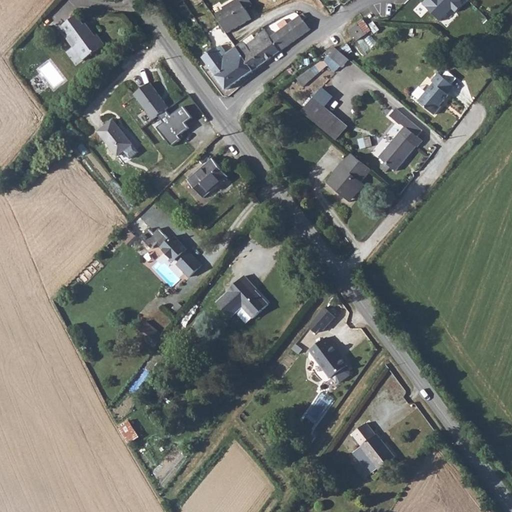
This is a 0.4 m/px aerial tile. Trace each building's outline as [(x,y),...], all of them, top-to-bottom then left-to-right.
[(446,25),(469,0),(426,0),(424,3),(446,25)] [(248,14),(240,3),(233,8),(236,12),(222,21),(223,22),(216,27),(227,43),(250,28),(243,18),(248,14)] [(86,21),(68,33),(91,64),(112,49),(105,40),(101,42),(86,21)] [(360,29),(365,36),(376,29),(372,21),(360,29)] [(252,46),(236,57),(252,79),(308,39),(303,30),(305,28),(301,24),(286,34),(282,28),(274,34),(278,39),(270,45),(266,40),(254,48),(252,46)] [(350,46),(365,36),(360,29),(345,39),(350,46)] [(369,42),(365,36),(350,46),(354,52),(369,42)] [(208,39),(200,44),(206,51),(213,46),(208,39)] [(252,79),(236,57),(221,67),(229,78),(217,86),(226,98),(252,79)] [(202,67),(217,86),(229,78),(221,67),(215,58),(202,67)] [(346,70),(331,58),(322,64),(339,78),(346,70)] [(151,84),(135,95),(173,149),(184,141),(181,136),(190,130),(186,124),(192,120),(184,108),(170,118),(166,113),(170,110),(151,84)] [(447,104),(452,97),(437,84),(432,91),(434,93),(419,113),(435,125),(442,118),(439,115),(448,105),(447,104)] [(299,122),(334,151),(345,138),(310,109),(299,122)] [(96,128),(115,152),(128,142),(110,117),(96,128)] [(396,182),(422,151),(418,147),(423,143),(404,127),(398,134),(406,140),(402,144),(381,170),(396,182)] [(189,181),(204,198),(229,177),(215,160),(189,181)] [(359,193),(370,180),(350,164),(343,173),(342,172),(332,183),(333,184),(324,196),(346,215),(362,197),(359,193)] [(139,239),(127,227),(120,234),(132,247),(139,239)] [(154,235),(148,228),(139,237),(152,250),(157,244),(175,262),(176,260),(179,263),(178,265),(191,278),(203,266),(190,253),(187,256),(183,253),(187,250),(174,236),(170,240),(159,229),(154,235)] [(236,304),(223,314),(237,331),(250,321),(259,331),(275,318),(251,288),(235,302),(236,304)] [(317,338),(331,328),(322,315),(305,336),(308,340),(315,335),(317,338)] [(146,320),(137,334),(156,347),(165,334),(146,320)] [(340,372),(331,361),(334,359),(326,347),(324,348),(320,342),(303,355),(325,384),(326,383),(331,388),(334,388),(343,382),(343,378),(339,373),(340,372)] [(129,443),(141,436),(130,419),(119,426),(129,443)] [(374,476),(389,463),(372,440),(371,441),(362,429),(347,440),(357,452),(347,459),(358,474),(362,472),(367,478),(372,474),(374,476)]
